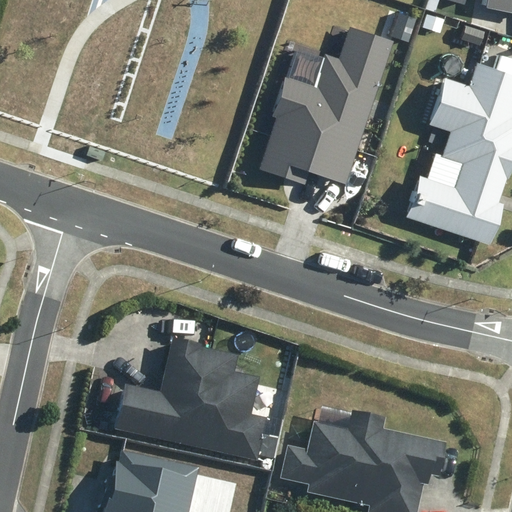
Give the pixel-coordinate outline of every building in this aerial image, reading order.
[(511,0),(477,0),(475,12),(511,18),(511,0)] [(301,176),(339,188),(385,45),(341,31),(331,62),(317,58),(306,92),(277,82),(264,121),(269,122),(252,174),(297,189),(301,176)] [(397,221),(482,248),(495,208),(491,207),(511,141),(511,123),(504,121),(511,95),(511,82),(467,68),(460,90),(436,82),(420,130),(441,137),(433,162),(454,168),(446,192),(410,181),(397,221)] [(155,399),(119,391),(111,431),(247,460),(255,424),(240,421),(249,383),(229,378),(233,356),(167,342),(155,399)] [(386,416),(351,409),(348,426),(313,418),(306,448),(287,444),(280,479),(308,485),(307,492),(371,506),(369,511),(417,511),(420,504),(424,484),(429,485),(431,474),(440,476),(447,442),(383,428),(386,416)] [(189,511),(199,468),(122,450),(120,462),(113,460),(101,511),(189,511)]
